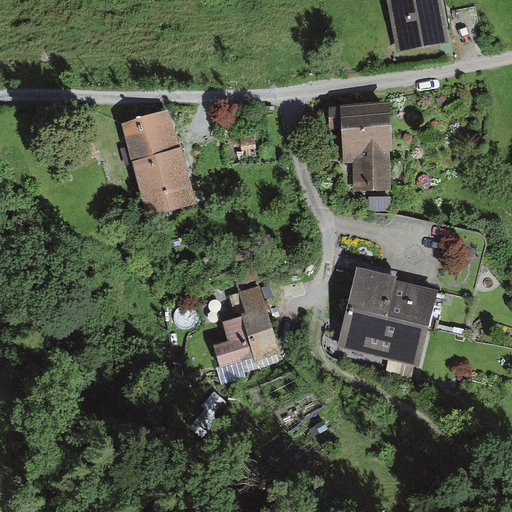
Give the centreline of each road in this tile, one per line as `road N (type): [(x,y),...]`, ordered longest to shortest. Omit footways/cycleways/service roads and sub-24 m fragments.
road 1 (track): [(280,96),(0,96)]
road 2 (track): [(0,246),(51,344),(58,403),(50,436),(62,511)]
road 3 (unclassified): [(511,58),(280,96)]
